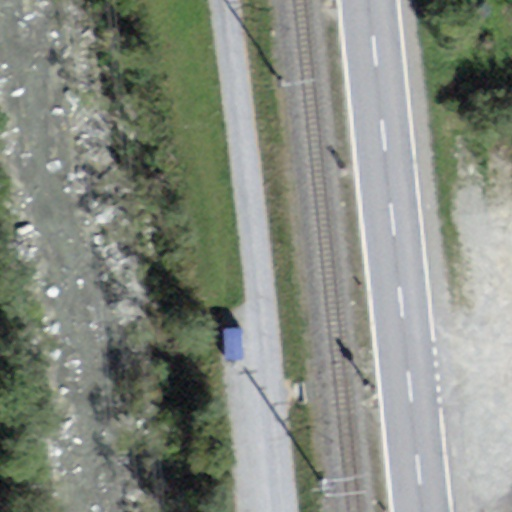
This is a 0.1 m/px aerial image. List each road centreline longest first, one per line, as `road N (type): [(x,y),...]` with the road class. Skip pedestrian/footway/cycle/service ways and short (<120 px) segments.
road 1 (unclassified): [(217,0),(271,511)]
road 2 (secondary): [(369,0),(423,511)]
